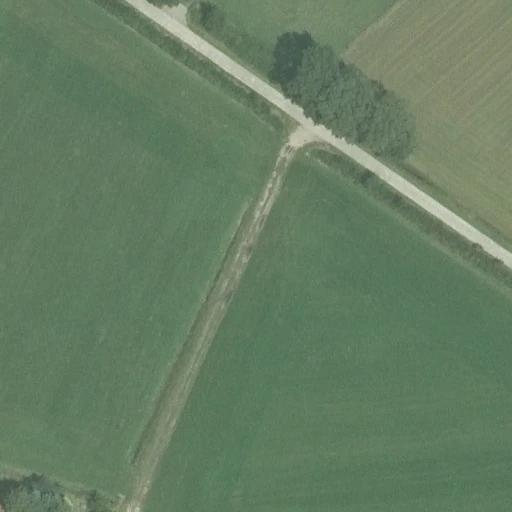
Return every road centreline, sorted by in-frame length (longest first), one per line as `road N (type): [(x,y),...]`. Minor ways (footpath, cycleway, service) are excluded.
road 1 (unclassified): [(511,263),(130,0)]
road 2 (track): [(130,511),(303,119)]
